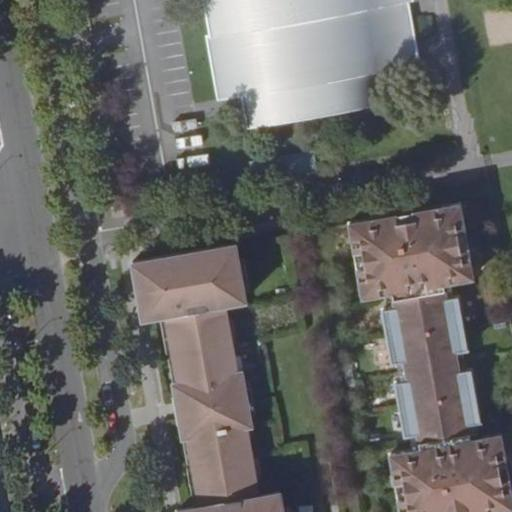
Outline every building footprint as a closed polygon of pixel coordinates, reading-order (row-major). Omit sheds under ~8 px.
[(209,0),(228,104),(247,100),(252,132),(386,109),(380,78),(419,71),(408,7),(413,6),(411,0),(209,0)] [(261,179),(313,169),(309,149),(257,158),(261,179)] [(465,233),(459,203),(414,212),(416,227),(396,230),(393,215),(348,223),(354,252),(361,251),(364,267),(357,269),(363,298),(378,294),(387,293),(390,308),(382,310),(391,364),(399,362),(402,382),(395,383),(404,437),(412,436),(414,451),(407,452),(390,455),(395,484),(402,483),(405,498),(397,500),(400,511),(447,511),(446,505),(466,502),(467,511),(490,511),(511,508),(511,498),(508,479),(502,480),(499,466),(506,465),(500,435),(484,437),(477,439),(473,424),(481,423),(471,369),(464,371),(460,351),(467,350),(457,296),(450,297),(447,282),(454,281),(472,277),(468,247),(460,248),(458,234),(465,233)] [(416,227),(414,212),(393,215),(396,230),(416,227)] [(468,247),(465,233),(458,234),(460,248),(468,247)] [(185,508),(185,511),(285,511),(282,490),(260,493),(249,428),(254,427),(242,366),(237,367),(225,304),(245,300),(235,243),(201,249),(202,257),(163,264),(162,256),(139,261),(150,319),(166,316),(177,379),(171,379),(176,402),(182,400),(185,419),(179,421),(183,441),(189,440),(200,505),(185,508)] [(202,257),(201,249),(162,256),(163,264),(202,257)] [(361,251),(354,252),(357,269),(364,267),(361,251)] [(132,262),(142,320),(150,319),(139,261),(132,262)] [(457,296),(454,281),(447,282),(450,297),(457,296)] [(387,293),(378,294),(382,310),(390,308),(387,293)] [(391,364),(395,383),(402,382),(399,362),(391,364)] [(178,421),(179,421),(185,419),(182,400),(176,402),(174,402),(178,421)] [(477,439),(484,437),(481,423),(473,424),(477,439)] [(404,437),(407,452),(414,451),(412,436),(404,437)] [(502,480),(508,479),(506,465),(499,466),(502,480)] [(395,484),(397,500),(405,498),(402,483),(395,484)] [(446,505),(447,511),(467,511),(466,502),(446,505)]
